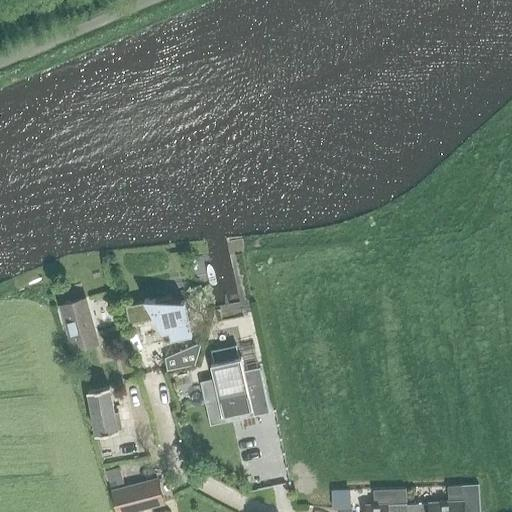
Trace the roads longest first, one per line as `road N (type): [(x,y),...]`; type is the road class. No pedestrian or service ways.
road 1 (residential): [(256,511),(177,469),(150,377)]
road 2 (unclassified): [(152,0),(0,63)]
